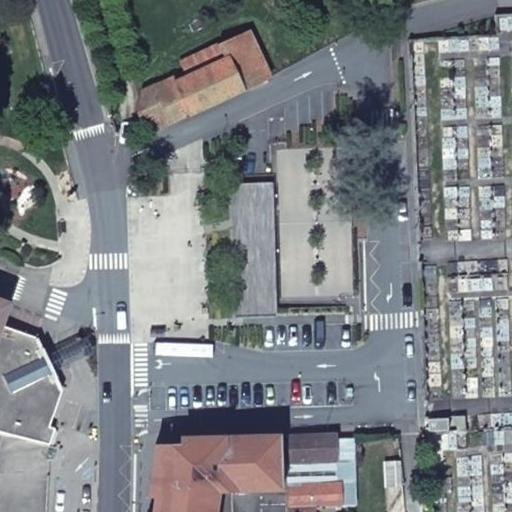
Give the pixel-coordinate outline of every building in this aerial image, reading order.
[(179,123),(269,81),(250,36),(221,50),(227,64),(187,81),(176,86),(185,104),(174,109),(179,123)] [(180,65),(187,81),(227,64),(221,50),(220,48),(180,65)] [(149,137),(179,123),(174,109),(185,104),(176,86),(174,80),(144,93),(140,119),(149,137)] [(262,186),(232,186),(235,319),(265,318),(262,186)] [(262,186),(265,318),(275,318),(272,186),(262,186)] [(32,338),(0,326),(0,433),(43,445),(56,388),(51,377),(45,380),(42,373),(48,370),(42,355),(35,358),(31,350),(37,347),(32,338)] [(81,336),(42,355),(48,370),(88,352),(81,336)] [(424,421),(425,435),(464,435),(463,420),(424,421)] [(335,436),(280,438),(281,463),(289,462),(336,461),(335,436)] [(213,511),(216,493),(281,486),(278,439),(246,440),(246,444),(222,445),(222,440),(209,441),(208,460),(208,468),(194,467),(194,449),(180,449),(161,448),(159,460),(153,466),(151,480),(156,488),(154,500),(152,511),(213,511)] [(208,460),(209,441),(180,442),(180,449),(194,449),(194,467),(208,468),(208,460)] [(159,460),(161,448),(154,448),(153,466),(159,460)] [(336,461),(289,462),(291,486),(296,486),(297,508),(313,507),(340,506),(340,503),(336,461)] [(156,488),(151,480),(147,499),(154,500),(156,488)] [(340,486),(340,503),(352,502),(352,486),(340,486)]
